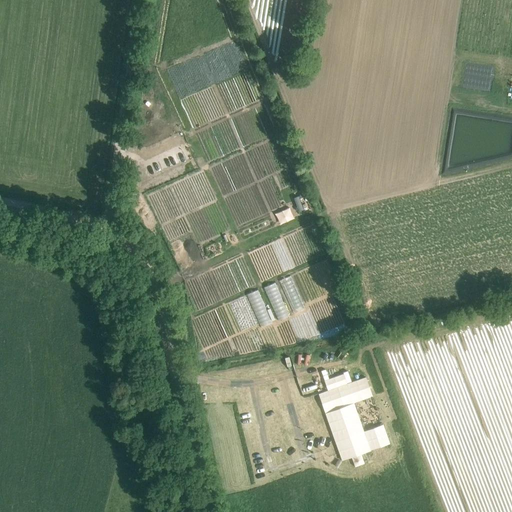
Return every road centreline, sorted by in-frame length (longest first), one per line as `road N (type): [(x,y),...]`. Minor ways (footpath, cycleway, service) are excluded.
road 1 (track): [(210,511),(148,270),(119,233),(103,226)]
road 2 (track): [(103,226),(139,0)]
